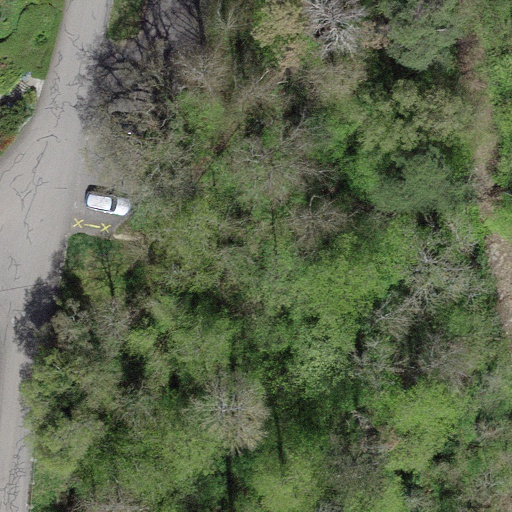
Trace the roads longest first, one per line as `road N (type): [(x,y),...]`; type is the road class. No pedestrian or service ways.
road 1 (residential): [(13,511),(15,414),(56,162)]
road 2 (residential): [(56,162),(95,0)]
